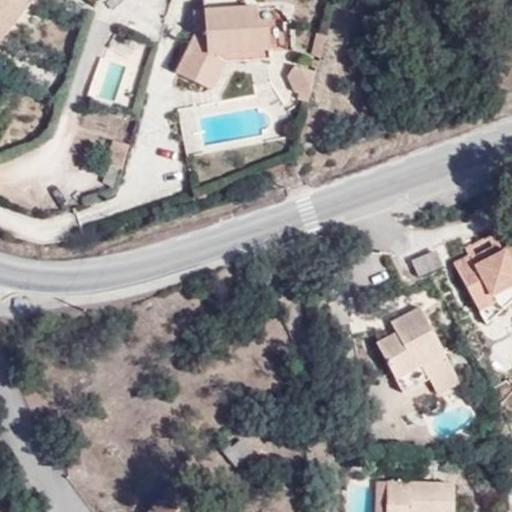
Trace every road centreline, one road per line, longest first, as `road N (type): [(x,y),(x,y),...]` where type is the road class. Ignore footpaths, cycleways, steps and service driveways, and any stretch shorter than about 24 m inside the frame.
road 1 (tertiary): [(511,137),(308,217),(146,266),(87,277),(0,267)]
road 2 (residential): [(0,345),(27,427),(86,511)]
